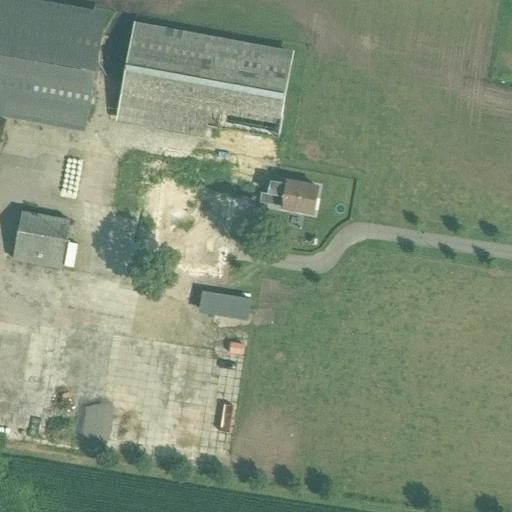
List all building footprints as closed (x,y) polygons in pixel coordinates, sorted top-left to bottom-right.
[(0,0),(0,104),(87,120),(105,16),(6,0),(0,0)] [(135,23),(118,119),(209,135),(206,152),(217,153),(211,183),(264,193),(263,202),(284,206),(284,208),(315,214),(320,188),(289,182),(288,185),(272,182),(284,119),(295,51),(135,23)] [(187,231),(195,189),(192,188),(195,171),(155,163),(147,205),(148,206),(145,223),(147,223),(143,246),(160,249),(164,227),(187,231)] [(91,187),(88,165),(75,167),(80,201),(87,200),(85,188),(91,187)] [(73,272),(81,223),(31,215),(23,264),(73,272)] [(96,290),(77,392),(155,407),(175,305),(96,290)] [(218,291),(218,307),(233,307),(234,291),(218,291)] [(246,330),(233,328),(232,339),(244,340),(246,330)] [(27,365),(26,385),(37,386),(38,365),(27,365)] [(234,470),(268,473),(270,450),(256,449),(257,437),(271,438),(273,415),(259,414),(260,403),(240,401),(234,470)]
